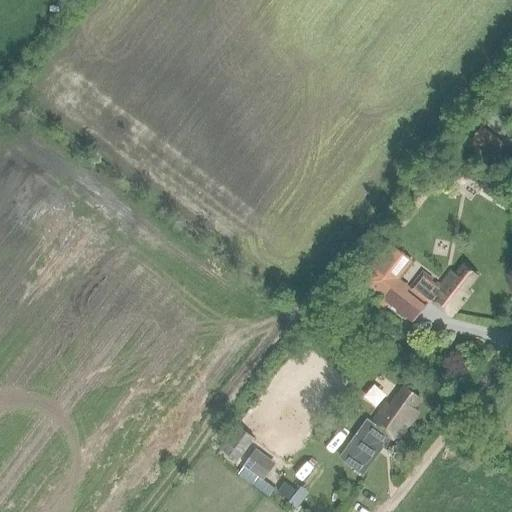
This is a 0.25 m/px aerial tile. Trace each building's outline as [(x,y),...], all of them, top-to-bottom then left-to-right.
[(453,316),(471,291),(467,288),(477,274),(463,264),(455,274),(450,271),(438,288),(422,277),(411,292),(428,304),(430,300),(453,316)] [(360,281),(398,310),(408,296),(371,267),(360,281)] [(391,405),(387,403),(345,461),(362,473),(383,444),(380,442),(387,433),(396,439),(417,410),(413,407),(420,397),(405,386),(391,405)] [(237,426),(221,449),(238,462),(255,439),(237,426)] [(243,466),(262,480),(275,462),(255,449),(243,466)] [(285,482),(278,492),(284,497),(291,487),(285,482)]
